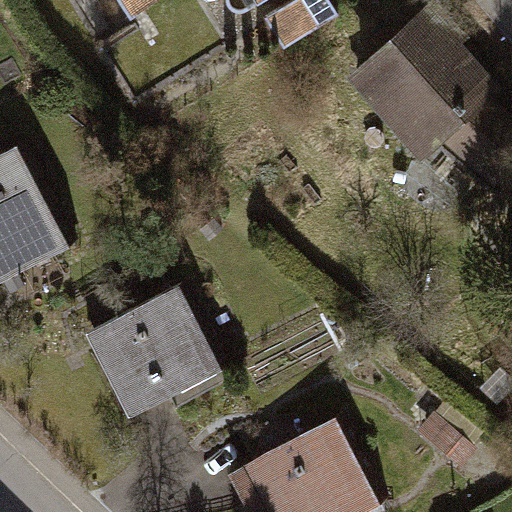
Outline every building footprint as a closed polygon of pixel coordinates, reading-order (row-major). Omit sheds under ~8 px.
[(123,0),(133,17),(160,0),(250,0),(254,6),(264,0),(123,0)] [(331,0),(311,0),(271,20),(287,51),(343,23),(331,0)] [(432,6),(352,73),(424,157),(503,90),(432,6)] [(0,295),(65,264),(16,164),(0,172),(0,295)] [(215,384),(176,301),(88,342),(127,425),(215,384)] [(374,511),(336,428),(240,472),(258,511),(374,511)]
